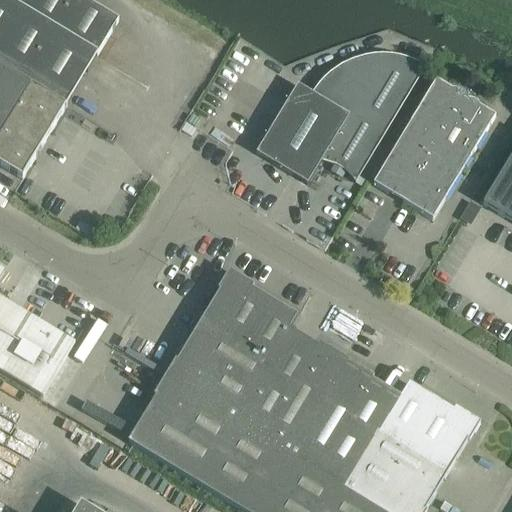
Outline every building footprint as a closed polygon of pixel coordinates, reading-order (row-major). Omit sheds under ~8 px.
[(118,23),(79,0),(0,0),(0,168),(22,182),(118,23)] [(426,68),(425,68),(426,67),(418,63),(414,62),(407,60),(403,59),(399,58),(391,57),(383,57),(375,57),(368,58),(363,59),(360,60),(353,62),(346,65),(340,69),(337,71),(334,73),(328,77),(325,80),(323,82),(318,88),(316,90),(313,93),(311,96),(297,88),(256,156),(307,187),(321,164),(335,169),(332,174),(341,179),(344,174),(354,184),(354,185),(355,186),(426,68)] [(451,93),(436,84),(373,187),(432,223),(464,171),(463,170),(468,161),(470,162),(495,120),(479,110),(478,107),(477,105),(475,104),(474,102),(472,101),(471,99),(467,97),(463,95),(460,94),(458,93),(455,93),(451,93)] [(511,158),(483,207),(511,224),(511,158)] [(0,180),(0,191),(17,199),(21,190),(0,180)] [(0,372),(43,399),(75,346),(0,300),(0,280),(4,275),(0,272),(0,372)] [(289,332),(297,319),(252,292),(254,289),(229,274),(222,284),(224,285),(222,289),(198,328),(265,369),(288,332),(289,332)] [(174,368),(174,369),(172,372),(170,371),(164,381),(233,423),(265,369),(198,328),(174,368)] [(337,361),(338,359),(319,347),(317,349),(289,332),(288,332),(265,369),(233,423),(290,457),(345,366),(337,361)] [(401,400),(400,400),(372,383),(374,380),(354,368),(352,371),(345,366),(290,457),(346,491),(378,438),(401,400)] [(158,391),(160,392),(158,395),(127,445),(237,511),(256,511),(290,457),(233,423),(164,381),(158,391)] [(472,435),(474,436),(480,426),(455,411),(453,413),(408,386),(400,400),(401,400),(378,438),(446,479),(472,435)] [(30,409),(34,399),(12,388),(8,398),(30,409)] [(70,434),(74,425),(48,413),(45,422),(70,434)] [(425,511),(446,479),(378,438),(346,491),(381,511),(425,511)] [(381,511),(346,491),(290,457),(256,511),(381,511)]
